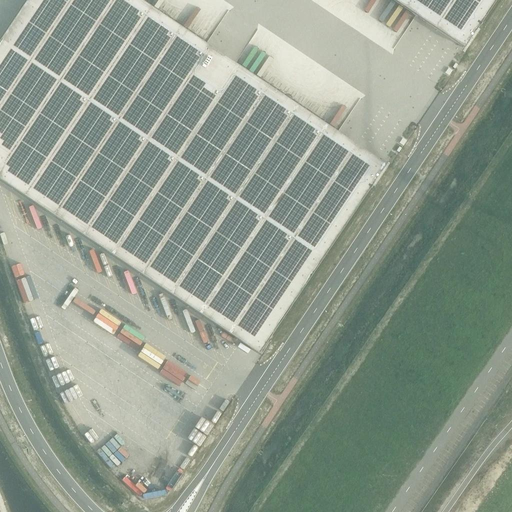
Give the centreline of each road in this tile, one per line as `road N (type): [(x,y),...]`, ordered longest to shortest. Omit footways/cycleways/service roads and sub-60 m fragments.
road 1 (tertiary): [(511,17),(200,482)]
road 2 (tertiary): [(0,362),(45,454),(93,511)]
